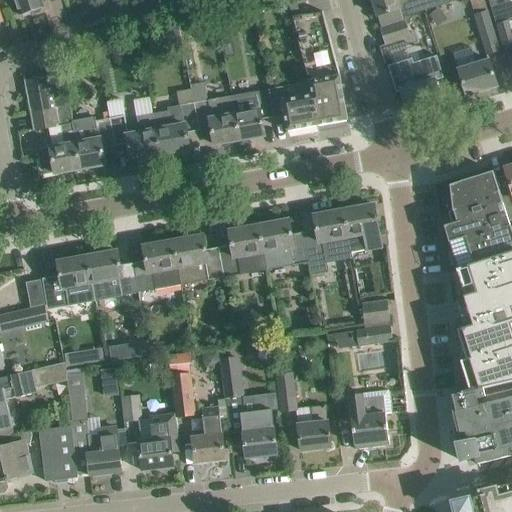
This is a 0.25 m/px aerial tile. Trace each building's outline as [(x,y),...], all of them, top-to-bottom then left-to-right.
[(13,0),(14,3),(16,3),(21,16),(32,12),(36,14),(40,12),(42,8),(44,7),(41,0),(13,0)] [(377,15),(381,27),(403,20),(402,18),(461,0),(372,0),(377,15)] [(511,0),(488,0),(503,49),(511,46),(511,0)] [(301,15),(292,17),(297,33),(298,39),(304,60),(309,78),(309,82),(340,76),(340,75),(335,55),(329,33),(323,12),(301,15)] [(485,12),(473,16),(486,54),(498,50),(485,12)] [(409,37),(404,21),(381,28),(386,44),(409,37)] [(498,86),(492,67),(489,60),(458,70),(466,96),(498,86)] [(428,65),(415,69),(396,74),(400,90),(408,115),(442,104),(434,79),(433,80),(428,65)] [(64,74),(27,81),(26,81),(31,113),(60,108),(60,106),(69,104),(64,74)] [(340,76),(309,82),(312,94),(313,104),(317,126),(340,122),(348,120),(344,98),(340,76)] [(287,86),(268,89),(274,117),(284,115),(287,131),(317,126),(313,104),(312,94),(309,82),(287,86)] [(254,92),(231,96),(235,114),(239,140),(265,135),(262,119),(274,117),(268,89),(254,92)] [(195,103),(194,103),(199,131),(211,129),(214,144),(239,140),(235,114),(231,96),(216,99),(216,100),(209,101),(208,101),(195,103)] [(168,111),(152,114),(160,154),(190,149),(187,133),(199,131),(194,103),(179,106),(168,108),(168,111)] [(72,121),(69,104),(60,106),(60,108),(31,113),(34,130),(72,123),(72,121)] [(125,115),(110,118),(115,146),(128,144),(130,160),(160,154),(152,114),(137,117),(140,133),(128,135),(125,115)] [(115,146),(110,118),(96,120),(95,116),(72,121),(72,123),(74,131),(77,143),(75,143),(80,169),(106,164),(103,148),(115,146)] [(55,173),(80,169),(75,143),(77,143),(74,131),(62,133),(64,145),(37,150),(40,166),(53,164),(55,173)] [(507,175),(496,178),(507,214),(511,212),(511,165),(504,168),(507,175)] [(452,224),(445,226),(452,252),(448,253),(451,266),(456,265),(457,269),(458,268),(458,269),(511,251),(511,227),(510,222),(511,221),(511,212),(507,214),(496,178),(493,171),(450,185),(451,197),(452,206),(453,211),(454,211),(456,216),(454,217),(456,222),(452,224)] [(375,205),(344,210),(347,236),(351,252),(381,246),(378,231),(379,231),(375,205)] [(316,230),(303,232),(308,262),(311,276),(329,273),(327,262),(352,258),(351,252),(347,236),(344,210),(314,216),(316,230)] [(308,262),(303,232),(291,234),(289,220),(258,226),(266,265),(290,260),(291,265),(308,262)] [(231,245),(218,248),(223,277),(240,274),(239,270),(266,265),(258,226),(228,231),(231,245)] [(223,277),(218,248),(206,250),(203,236),(173,241),(180,281),(206,277),(206,281),(223,277)] [(180,281),(173,241),(143,247),(145,261),(133,263),(139,293),(154,290),(154,286),(180,281)] [(118,251),(87,257),(95,300),(111,297),(120,296),(139,293),(133,263),(120,265),(118,251)] [(458,268),(457,269),(466,298),(468,298),(473,314),(475,321),(476,324),(465,327),(458,330),(463,346),(463,347),(469,345),(473,357),(461,361),(466,377),(466,378),(474,375),(477,388),(493,384),(511,380),(511,251),(458,269),(458,268)] [(95,300),(87,257),(57,262),(60,276),(48,278),(54,308),(69,305),(66,287),(74,286),(77,303),(95,300)] [(26,283),(31,308),(45,304),(41,280),(26,283)] [(391,326),(388,301),(364,304),(367,329),(391,326)] [(0,329),(1,333),(25,327),(21,311),(0,316),(0,329)] [(393,341),(391,326),(367,329),(357,330),(359,346),(393,341)] [(192,355),(169,358),(171,376),(176,414),(175,414),(177,428),(178,438),(179,438),(176,417),(195,414),(190,373),(192,355)] [(238,357),(221,359),(223,369),(226,400),(228,419),(230,434),(243,433),(246,457),(277,454),(275,434),(272,410),(257,412),(245,414),(243,398),(240,367),(238,357)] [(0,429),(11,426),(5,400),(36,393),(35,386),(67,379),(66,375),(64,362),(12,375),(15,387),(0,390),(0,429)] [(82,373),(66,375),(67,379),(69,397),(85,395),(82,373)] [(277,375),(281,412),(297,410),(293,373),(277,375)] [(462,393),(451,395),(452,411),(452,413),(454,442),(456,458),(466,457),(476,456),(478,464),(511,455),(511,380),(493,384),(477,388),(466,390),(461,392),(462,393)] [(391,413),(391,412),(389,390),(349,395),(355,449),(389,445),(386,414),(391,413)] [(78,477),(78,474),(89,473),(87,453),(91,453),(89,436),(87,420),(88,420),(85,395),(69,397),(72,421),(69,422),(70,427),(40,433),(46,481),(78,477)] [(138,395),(121,397),(125,422),(141,420),(138,395)] [(331,447),(329,427),(328,421),(327,422),(325,405),(311,407),(313,423),(298,425),(301,451),(331,447)] [(195,437),(192,437),(193,443),(195,463),(225,460),(223,440),(220,420),(220,416),(219,409),(202,411),(204,432),(194,433),(195,437)] [(141,441),(138,442),(140,451),(142,471),(174,467),(172,453),(180,452),(178,438),(177,428),(175,414),(163,416),(160,414),(153,415),(151,417),(150,417),(150,419),(153,440),(141,441)] [(91,453),(87,453),(89,473),(90,476),(94,476),(94,479),(104,477),(103,474),(122,472),(119,446),(127,444),(125,429),(117,430),(117,428),(99,430),(100,434),(89,436),(91,453)] [(31,472),(26,453),(23,442),(13,445),(13,444),(0,447),(0,492),(5,491),(7,487),(5,479),(31,472)] [(511,511),(511,482),(479,491),(479,492),(480,492),(481,494),(476,495),(467,498),(452,501),(454,511),(511,511)]
